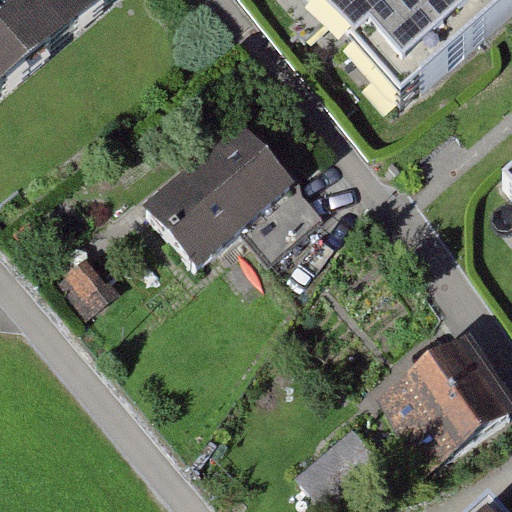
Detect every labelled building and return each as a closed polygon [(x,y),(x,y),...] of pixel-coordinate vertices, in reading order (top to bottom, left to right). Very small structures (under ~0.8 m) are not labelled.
[(0,0),(0,102),(124,0),(0,0)] [(511,0),(302,0),(400,113),(511,15),(511,0)] [(240,132),(142,212),(197,280),(296,199),(240,132)] [(511,180),(502,190),(511,201),(511,180)] [(511,408),(476,349),(377,409),(421,482),(511,426),(511,408)] [(353,437),(297,485),(319,511),(339,511),(384,474),(353,437)]
